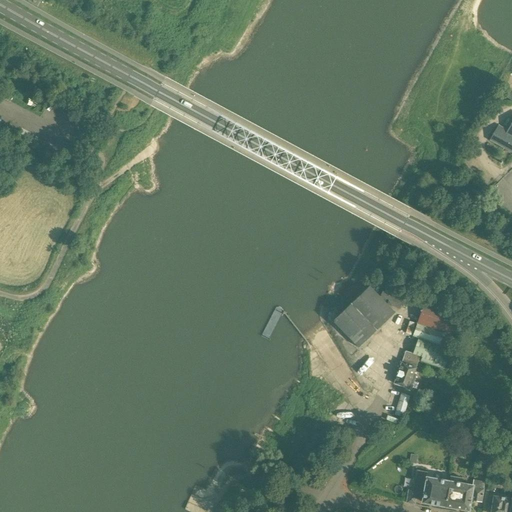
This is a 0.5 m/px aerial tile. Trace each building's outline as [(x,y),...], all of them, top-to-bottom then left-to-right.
[(511,100),(511,97),(511,91),(507,88),(503,96),(511,100)] [(205,102),(199,114),(193,125),(193,126),(192,127),(192,128),(193,128),(193,129),(194,130),(195,130),(196,130),(197,129),(198,128),(211,105),(211,104),(212,103),(212,102),(211,101),(210,100),(209,99),(207,100),(206,101),(205,102)] [(498,126),(490,140),(511,152),(511,120),(507,130),(498,126)] [(363,186),(357,198),(351,210),(350,211),(350,212),(351,213),(351,214),(352,214),(353,214),(354,214),(355,214),(355,213),(356,212),(369,189),(369,188),(370,187),(369,186),(369,185),(368,185),(367,184),(366,184),(365,184),(364,185),(363,186)] [(388,304),(380,297),(369,285),(332,321),(358,348),(395,312),(388,304)] [(380,297),(388,304),(400,310),(402,305),(406,307),(409,297),(384,287),(380,297)] [(452,335),(459,316),(424,303),(416,323),(452,335)] [(451,336),(417,323),(412,336),(447,349),(451,336)] [(413,373),(419,356),(405,351),(394,383),(411,389),(416,374),(413,373)] [(403,417),(410,395),(401,393),(394,414),(403,417)] [(489,458),(490,447),(480,446),(479,457),(489,458)] [(416,464),(417,456),(411,454),(409,463),(416,464)] [(449,507),(452,481),(426,477),(427,472),(416,470),(415,476),(412,489),(409,489),(406,503),(415,504),(416,498),(422,499),(421,502),(449,507)] [(473,485),(470,502),(473,502),(473,500),(481,502),(483,489),(482,489),(484,482),(474,480),(473,485)] [(473,485),(452,481),(449,507),(468,511),(470,502),(473,485)] [(489,481),(488,490),(495,491),(496,482),(489,481)] [(509,511),(511,498),(511,499),(493,496),(490,511),(509,511)]
